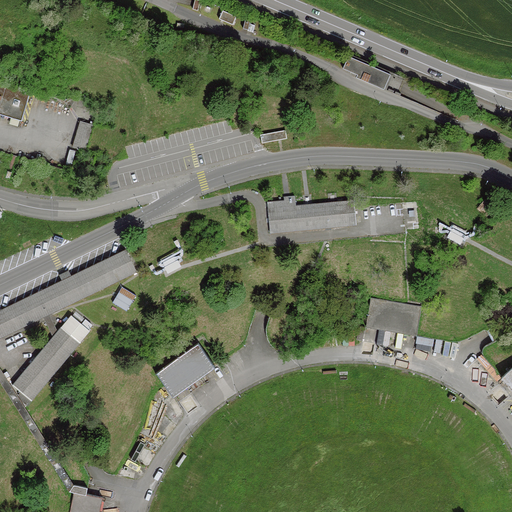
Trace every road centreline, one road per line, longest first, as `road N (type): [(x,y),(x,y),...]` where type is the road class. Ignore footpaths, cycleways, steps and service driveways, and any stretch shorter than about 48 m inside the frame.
road 1 (unclassified): [(511,427),(485,396),(440,366),(370,352),(309,358),(237,384),(199,412),(136,511)]
road 2 (unclassified): [(511,143),(159,0)]
road 3 (unclassified): [(511,178),(459,161),(324,156),(211,180)]
road 4 (unclassified): [(0,285),(211,180)]
road 5 (unclassified): [(211,180),(90,209),(0,198)]
road 6 (primary): [(452,76),(273,0)]
